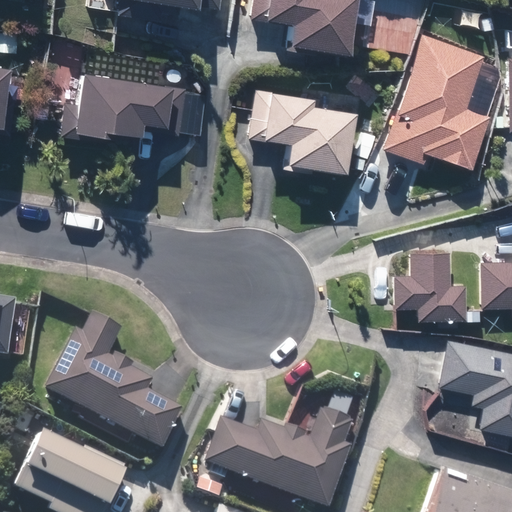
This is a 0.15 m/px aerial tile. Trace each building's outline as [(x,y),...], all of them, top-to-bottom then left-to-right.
[(216,0),(117,0),(116,11),(157,18),(159,0),(173,0),(215,7),(216,0)] [(251,0),(249,17),(288,24),(284,45),(342,56),(352,0),(251,0)] [(0,32),(0,51),(13,53),(15,34),(0,32)] [(478,61),(420,38),(378,144),(417,160),(422,149),(468,167),(487,120),(459,108),(478,61)] [(177,85),(77,73),(70,131),(129,138),(131,122),(172,127),(177,85)] [(254,88),(246,136),(286,142),(282,166),(341,175),(351,107),(306,100),(307,95),(266,88),(265,90),(254,88)] [(391,274),(392,306),(416,306),(416,318),(439,318),(439,327),(458,327),(458,317),(463,317),(463,284),(446,284),(446,250),(407,251),(408,274),(391,274)] [(511,259),(478,261),(479,306),(511,305),(511,318),(511,317),(511,259)] [(0,354),(4,355),(14,299),(0,296),(0,354)] [(73,329),(42,387),(158,448),(180,407),(144,388),(149,379),(128,368),(131,363),(114,354),(111,359),(104,355),(119,327),(91,312),(80,332),(73,329)] [(511,352),(445,338),(435,385),(472,392),(469,403),(481,405),(477,425),(511,432),(511,352)] [(255,435),(217,420),(201,460),(323,509),(347,448),(340,446),(347,427),(317,415),(308,437),(283,427),(281,431),(260,422),(255,435)] [(45,510),(48,511),(101,511),(124,467),(83,447),(87,439),(59,425),(56,433),(45,427),(15,487),(48,504),(45,510)] [(511,511),(511,491),(437,468),(423,511),(511,511)]
